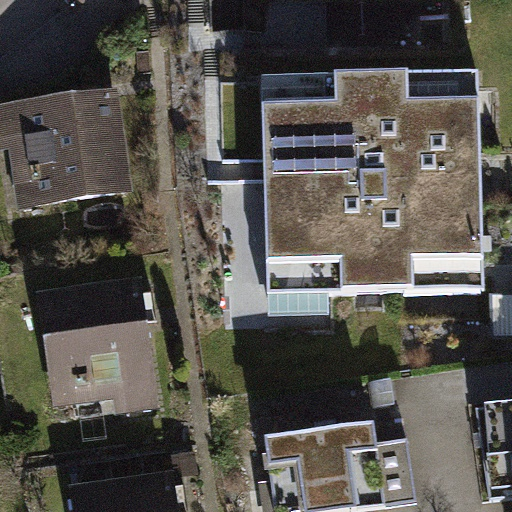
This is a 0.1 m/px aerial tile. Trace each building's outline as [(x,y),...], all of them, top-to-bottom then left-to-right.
[(296,170),(297,181),(275,181),(276,211),(266,211),(268,299),(329,298),(404,296),(403,271),(484,269),(479,77),(294,81),(296,170)] [(262,81),(266,211),(276,211),(275,181),(297,181),(296,170),(294,81),(262,81)] [(112,97),(0,112),(0,131),(2,146),(16,144),(16,149),(27,147),(36,206),(126,194),(112,97)] [(403,271),(404,296),(485,294),(484,269),(403,271)] [(138,292),(45,305),(57,391),(117,383),(118,390),(120,390),(122,405),(152,401),(150,386),(152,385),(143,326),(158,324),(153,295),(139,297),(138,292)] [(329,298),(268,299),(269,318),(330,317),(329,298)] [(511,407),(477,411),(491,503),(511,501),(511,407)] [(375,428),(266,443),(276,511),(362,511),(418,504),(409,442),(378,446),(375,428)] [(171,485),(77,498),(78,511),(188,511),(186,488),(171,490),(171,485)]
